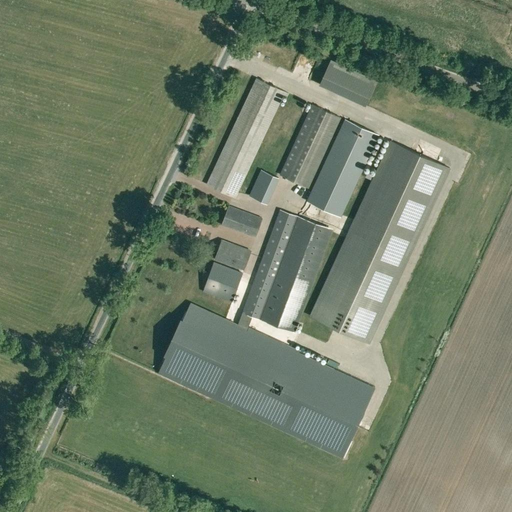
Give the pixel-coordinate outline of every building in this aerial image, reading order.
[(331,60),(320,84),(366,105),(377,81),(375,80),(331,60)] [(306,61),(300,69),(308,75),(314,67),(306,61)] [(285,91),(256,78),(207,184),(235,197),(285,91)] [(341,117),(312,104),(280,174),(309,187),(341,117)] [(389,105),(379,110),(383,119),(387,129),(407,120),(400,106),(391,111),(389,105)] [(345,119),(308,200),(341,216),(379,135),(345,119)] [(450,167),(391,140),(310,315),(369,342),(450,167)] [(250,195),(267,203),(279,177),(261,169),(250,195)] [(255,237),(262,218),(229,206),(222,225),(255,237)] [(296,331),(333,229),(280,210),(244,311),(296,331)] [(222,240),(215,259),(244,269),(251,251),(222,240)] [(243,273),(214,263),(204,291),(233,302),(243,273)] [(343,457),(375,386),(236,324),(238,320),(232,317),(230,322),(190,304),(158,374),(343,457)]
